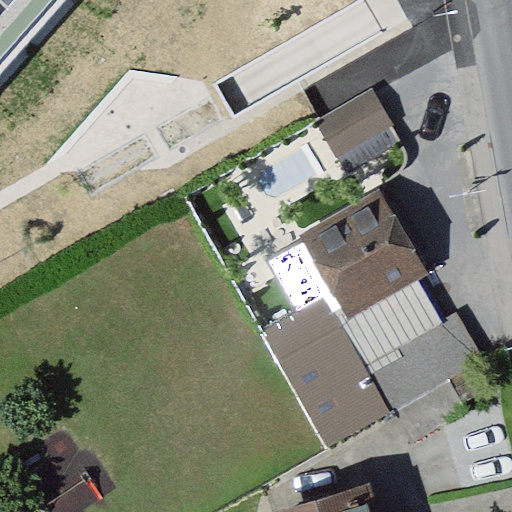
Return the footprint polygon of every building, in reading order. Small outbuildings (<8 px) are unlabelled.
[(0,0),(0,70),(60,0),(0,0)] [(378,98),(326,128),(344,161),(397,131),(378,98)] [(387,196),(308,241),(356,324),(435,280),(387,196)] [(349,331),(286,366),(335,453),(400,416),(457,385),(489,367),(464,321),(406,353),(412,364),(378,383),(349,331)] [(457,385),(400,416),(419,449),(476,418),(457,385)] [(381,511),(375,489),(294,511),(381,511)]
